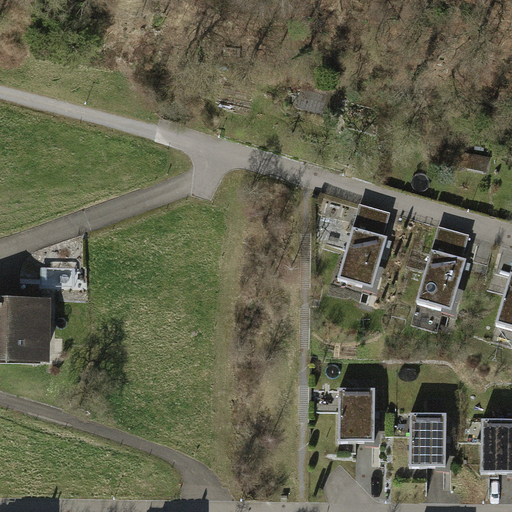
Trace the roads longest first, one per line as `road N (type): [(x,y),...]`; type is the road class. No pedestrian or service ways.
road 1 (residential): [(511,234),(216,152)]
road 2 (residential): [(206,508),(202,480),(178,458),(0,399)]
road 3 (residential): [(0,250),(201,176),(216,152)]
road 4 (track): [(216,152),(0,89)]
road 5 (residential): [(206,508),(369,511)]
